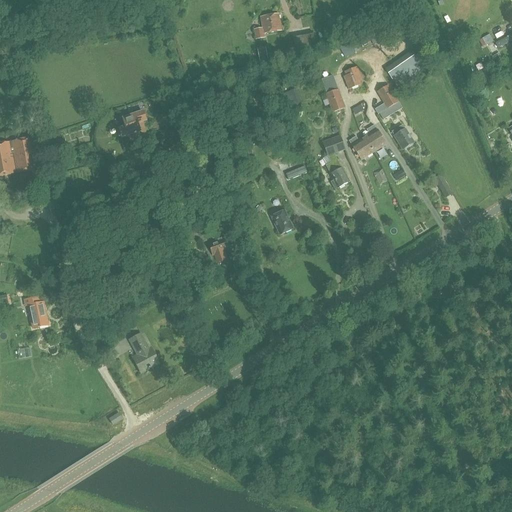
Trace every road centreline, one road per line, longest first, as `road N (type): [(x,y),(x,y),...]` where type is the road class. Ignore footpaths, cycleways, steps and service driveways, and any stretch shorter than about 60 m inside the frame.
road 1 (secondary): [(140,433),(511,200)]
road 2 (track): [(3,19),(33,116),(66,281)]
road 3 (unclassified): [(140,433),(77,328),(66,281)]
road 4 (secondary): [(15,511),(140,433)]
